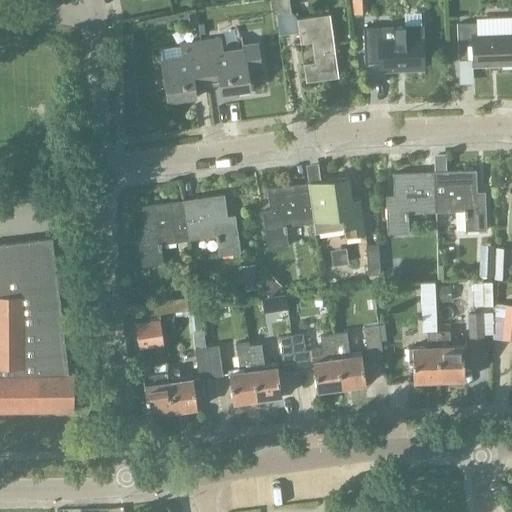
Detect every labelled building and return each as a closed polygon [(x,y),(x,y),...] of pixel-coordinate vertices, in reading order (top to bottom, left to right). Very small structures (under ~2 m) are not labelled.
[(273,0),(276,13),(290,11),(288,0),(273,0)] [(329,14),(297,19),(300,43),(311,42),(314,62),(303,64),(305,81),(338,77),(329,14)] [(511,20),(456,22),(457,59),(471,58),(472,66),(511,64),(511,20)] [(363,27),(364,63),(378,62),(379,70),(422,68),(421,25),(403,26),(392,26),(392,38),(383,38),(382,26),(363,27)] [(257,43),(242,45),(241,35),(240,35),(242,51),(222,54),(219,38),(200,41),(206,86),(207,86),(205,71),(218,69),(221,94),(248,90),(245,65),(260,63),(257,43)] [(205,86),(206,86),(200,41),(180,44),(182,60),(162,63),(160,47),(159,47),(167,101),(194,97),(191,73),(203,71),(205,86)] [(433,172),(435,212),(463,211),(463,217),(464,217),(465,230),(486,229),(484,191),(476,192),(475,170),(433,172)] [(407,213),(435,212),(433,172),(392,173),(393,195),(385,196),(386,234),(406,233),(406,220),(407,219),(407,213)] [(314,232),(343,227),(345,238),(365,235),(359,197),(351,198),(348,176),(307,182),(313,222),(314,232)] [(285,226),(313,222),(307,182),(266,188),(269,210),(261,211),(267,249),(287,246),(285,232),(286,232),(285,226)] [(182,200),(187,240),(215,236),(216,242),(217,242),(219,254),(217,254),(217,255),(239,252),(233,214),(226,216),(223,194),(182,200)] [(160,244),(187,240),(182,200),(140,206),(143,227),(135,228),(141,266),(162,263),(162,262),(161,262),(159,250),(160,250),(160,244)] [(0,412),(39,412),(73,412),(72,376),(68,376),(52,238),(0,244),(0,412)] [(364,244),(367,275),(378,274),(376,244),(364,244)] [(508,245),(495,246),(494,273),(507,273),(508,245)] [(244,289),(256,287),(253,263),(240,266),(244,289)] [(287,319),(283,295),(263,299),(268,323),(287,319)] [(145,302),(147,314),(187,309),(186,296),(145,302)] [(511,340),(511,305),(494,303),(490,338),(511,340)] [(399,334),(398,310),(387,310),(388,334),(399,334)] [(469,341),(483,340),(482,313),(468,313),(469,341)] [(162,345),(160,333),(161,332),(159,320),(135,323),(138,348),(162,345)] [(362,326),(367,359),(381,357),(377,323),(362,326)] [(466,345),(449,346),(449,330),(436,331),(437,380),(462,379),(462,359),(466,359),(466,345)] [(345,331),(332,333),(336,358),(340,387),(364,384),(360,355),(349,356),(345,331)] [(412,381),(437,380),(436,331),(426,331),(427,346),(407,347),(407,361),(411,361),(412,381)] [(290,335),(295,370),(306,368),(301,333),(290,335)] [(310,348),(316,391),(340,387),(336,358),(332,333),(319,335),(320,347),(310,348)] [(283,371),(295,370),(290,335),(278,336),(283,371)] [(232,402),(256,399),(252,370),(249,344),(248,345),(247,340),(234,343),(238,372),(228,373),(232,402)] [(252,370),(256,399),(280,396),(276,366),(263,368),(259,343),(249,344),(252,370)] [(205,346),(210,377),(221,376),(220,365),(217,344),(205,346)] [(198,379),(210,377),(205,346),(193,347),(196,368),(198,379)] [(166,369),(164,370),(163,362),(151,364),(153,372),(141,374),(142,385),(143,385),(145,400),(141,400),(144,419),(162,416),(161,412),(171,411),(168,382),(167,382),(166,369)] [(192,378),(179,380),(177,367),(166,369),(167,382),(168,382),(171,411),(196,408),(192,378)]
